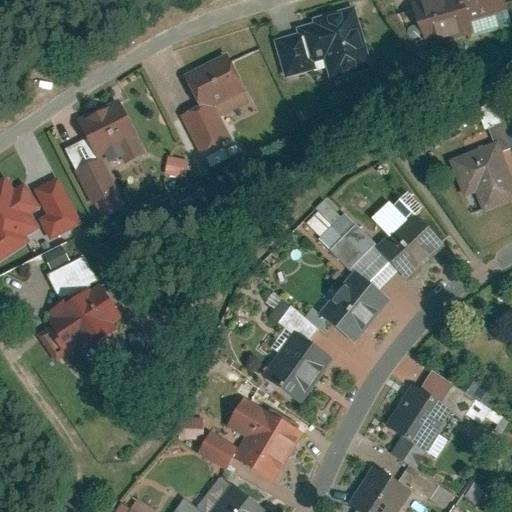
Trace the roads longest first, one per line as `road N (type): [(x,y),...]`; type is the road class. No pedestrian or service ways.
road 1 (residential): [(309,511),(402,343),(452,295),(511,255)]
road 2 (residential): [(286,0),(161,44),(0,141)]
road 3 (track): [(88,468),(0,343)]
